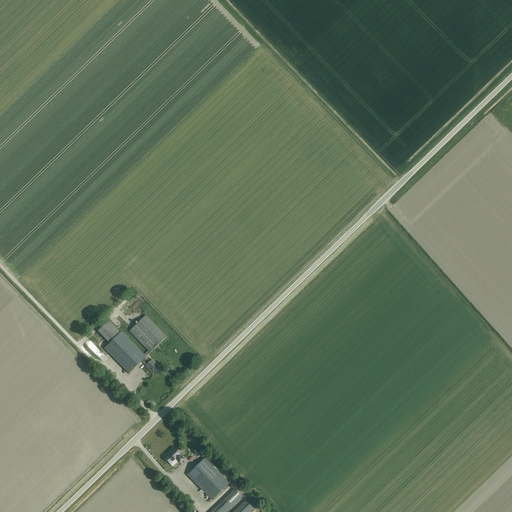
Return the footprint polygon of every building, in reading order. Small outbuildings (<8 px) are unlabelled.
[(129,374),(141,361),(146,357),(166,337),(145,315),(129,331),(148,351),(144,355),(121,332),(120,333),(108,321),(97,331),(109,343),(104,348),(129,374)] [(150,361),(146,357),(141,361),(146,365),(145,366),(149,370),(150,369),(154,374),(160,369),(152,360),(150,361)] [(192,441),(190,444),(202,454),(204,452),(192,441)] [(180,463),(184,459),(179,455),(180,454),(173,447),(163,457),(170,464),(175,459),(180,463)] [(211,500),(229,483),(204,458),(187,475),(211,500)] [(225,511),(241,497),(234,489),(210,511),(225,511)] [(249,511),(253,509),(245,500),(232,511),(249,511)]
